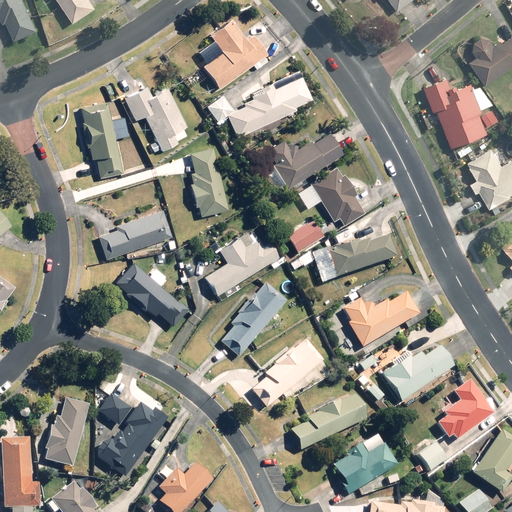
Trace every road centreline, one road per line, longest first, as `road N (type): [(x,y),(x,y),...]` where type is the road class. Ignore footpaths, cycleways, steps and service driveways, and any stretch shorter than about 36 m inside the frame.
road 1 (tertiary): [(360,86),(470,300),(511,362)]
road 2 (residential): [(42,322),(161,370),(205,401),(232,428),(277,511)]
road 3 (residential): [(11,96),(53,219),(55,288),(42,322)]
road 4 (residential): [(11,96),(181,0)]
road 5 (residential): [(360,86),(467,0)]
